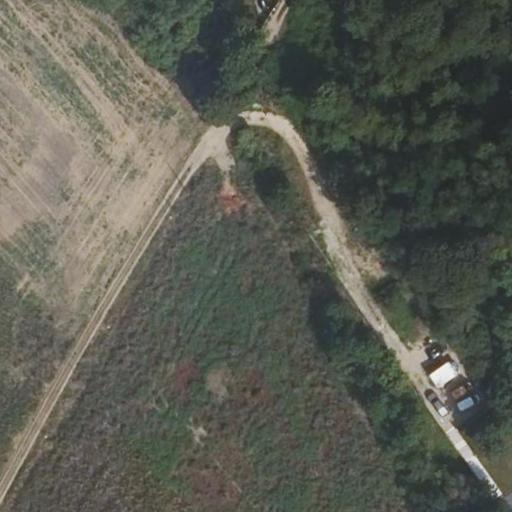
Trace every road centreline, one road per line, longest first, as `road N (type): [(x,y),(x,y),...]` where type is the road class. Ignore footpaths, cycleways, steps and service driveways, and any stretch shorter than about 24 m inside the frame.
road 1 (track): [(0,497),(293,0)]
road 2 (track): [(511,427),(277,129),(216,131)]
